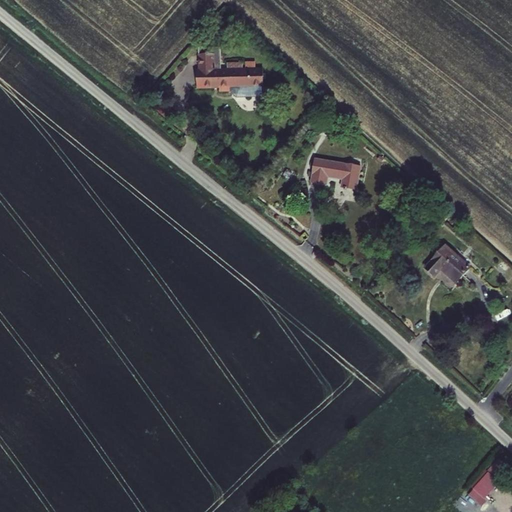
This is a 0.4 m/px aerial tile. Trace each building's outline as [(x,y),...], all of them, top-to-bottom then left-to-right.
[(259,89),(261,89),(261,71),(213,72),(213,65),(213,55),(198,55),(198,72),(195,72),(195,89),(212,89),(212,87),(217,87),(217,92),(229,93),(234,98),(259,98),(259,89)] [(315,159),(311,183),(327,186),(329,178),(342,181),(341,188),(358,191),(361,167),(315,159)] [(440,220),(443,223),(447,219),(440,213),(434,219),(438,222),(440,220)] [(455,283),(463,275),(470,268),(446,247),(426,268),(434,276),(440,270),(455,283)] [(485,469),(466,493),(481,504),(500,481),(485,469)]
